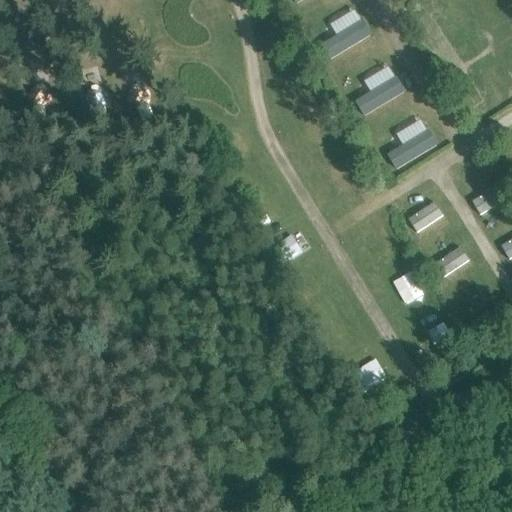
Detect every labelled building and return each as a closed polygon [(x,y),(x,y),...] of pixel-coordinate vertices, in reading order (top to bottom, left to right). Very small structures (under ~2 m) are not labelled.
[(327,23),(333,37),(321,42),(328,58),(369,39),(356,10),(327,23)] [(354,101),(364,117),(404,93),(388,66),(362,81),(369,93),(354,101)] [(385,156),(394,172),(437,146),(421,119),(394,135),(401,146),(385,156)] [(501,186),(470,199),(477,214),(507,202),(501,186)] [(415,235),(444,217),(435,202),(406,219),(415,235)] [(511,238),(500,244),(506,259),(511,256),(511,238)] [(432,262),(439,278),(470,263),(463,247),(432,262)] [(342,322),(320,334),(332,354),(354,342),(342,322)]
